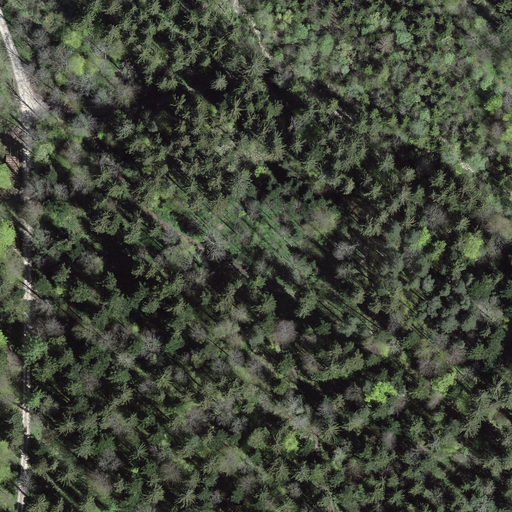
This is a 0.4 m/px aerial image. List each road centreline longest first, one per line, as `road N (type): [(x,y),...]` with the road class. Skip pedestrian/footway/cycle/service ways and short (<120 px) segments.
road 1 (track): [(511,365),(415,357),(184,241),(127,188),(94,118)]
road 2 (track): [(21,511),(27,116),(0,15)]
road 3 (track): [(270,283),(272,319),(313,415),(331,511)]
